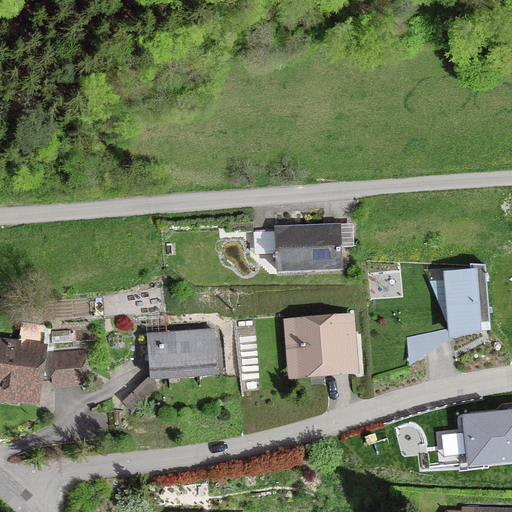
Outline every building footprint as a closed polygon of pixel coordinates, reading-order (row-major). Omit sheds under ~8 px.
[(275,271),(340,268),(338,228),(273,231),(274,255),(271,255),(271,259),(274,259),(275,271)] [(469,274),(446,276),(451,338),(477,332),(476,325),(488,324),(483,267),(468,266),(469,274)] [(292,373),(349,368),(346,322),(289,327),(292,373)] [(0,394),(34,399),(41,350),(44,328),(19,324),(16,347),(0,344),(0,394)] [(212,332),(145,337),(148,380),(215,375),(212,332)] [(80,354),(50,357),(53,387),(83,384),(80,354)] [(511,412),(466,418),(471,467),(511,462),(511,412)]
